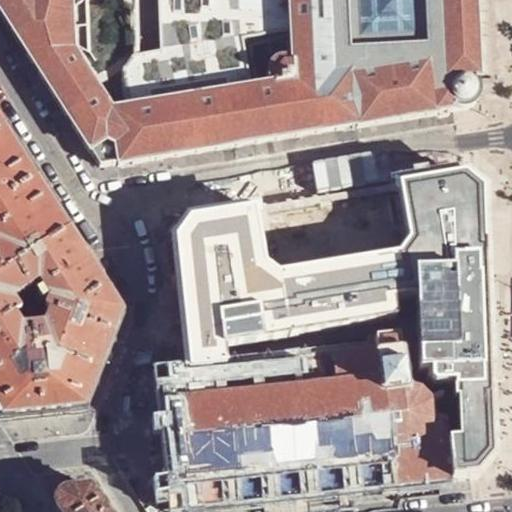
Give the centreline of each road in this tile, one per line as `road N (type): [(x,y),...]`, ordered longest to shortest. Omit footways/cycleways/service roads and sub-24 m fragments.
road 1 (residential): [(511,138),(166,193),(135,210),(113,240)]
road 2 (residential): [(113,240),(138,284),(140,321),(90,453)]
road 3 (residential): [(0,63),(113,240)]
